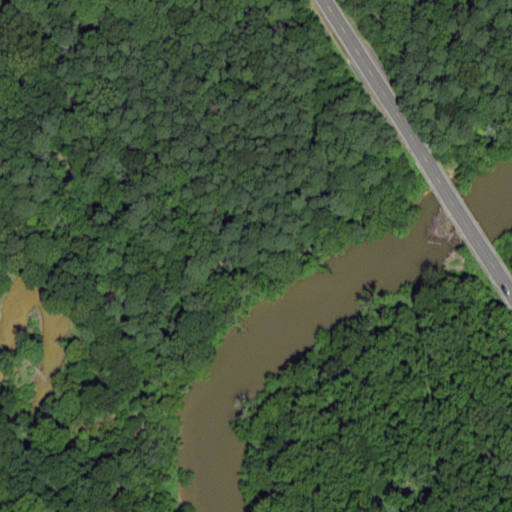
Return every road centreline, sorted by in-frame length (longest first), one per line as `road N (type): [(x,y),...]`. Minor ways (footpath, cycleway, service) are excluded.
road 1 (tertiary): [(425,153),(326,0)]
road 2 (tertiary): [(511,289),(425,153)]
